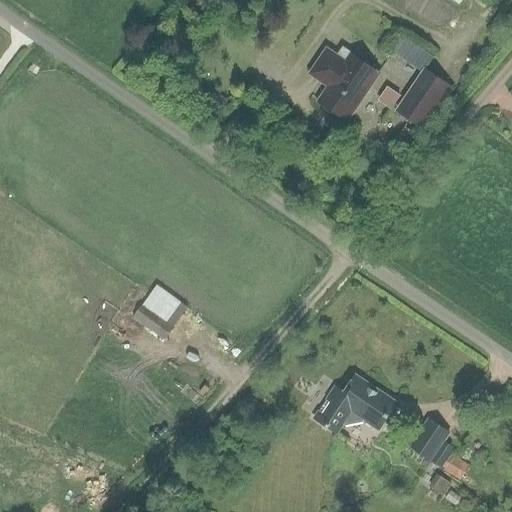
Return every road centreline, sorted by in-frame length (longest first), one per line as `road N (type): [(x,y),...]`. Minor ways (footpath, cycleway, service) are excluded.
road 1 (residential): [(351,254),(0,11)]
road 2 (track): [(351,254),(124,511)]
road 3 (residential): [(351,254),(511,67)]
road 4 (residential): [(511,361),(351,254)]
